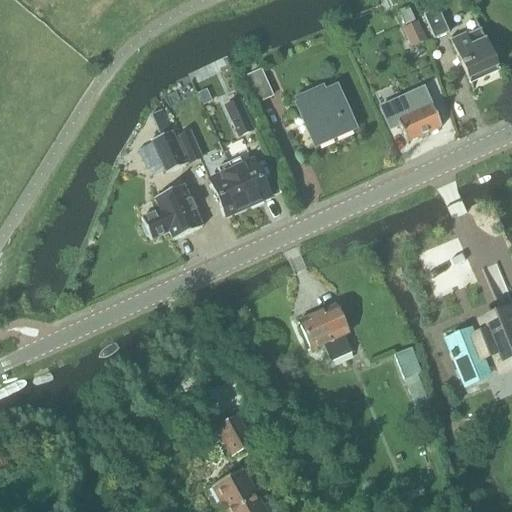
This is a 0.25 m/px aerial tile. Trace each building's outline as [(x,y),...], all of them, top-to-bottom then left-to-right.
[(409,8),(399,12),(405,26),(415,22),(409,8)] [(438,10),(424,16),(434,40),(448,34),(438,10)] [(404,28),(402,29),(410,49),(426,42),(417,22),(404,28)] [(497,72),(478,31),(465,37),(463,35),(449,41),(469,84),(497,72)] [(261,70),(246,77),(258,104),(273,97),(261,70)] [(355,131),(335,86),(324,91),(322,87),(292,100),(313,149),(355,131)] [(424,88),(378,108),(388,133),(399,128),(406,144),(438,130),(429,109),(432,107),(424,88)] [(239,101),(223,108),(237,139),(253,132),(239,101)] [(165,176),(186,167),(171,134),(150,143),(165,176)] [(188,166),(201,160),(189,134),(176,140),(188,166)] [(226,166),(246,209),(268,200),(252,163),(241,168),(237,161),(226,166)] [(224,219),(246,209),(226,166),(215,171),(219,178),(208,183),(224,219)] [(172,242),(201,229),(182,188),(153,201),(159,213),(140,221),(150,243),(168,235),(172,242)] [(350,355),(343,339),(347,338),(333,307),(297,324),(310,353),(322,348),(329,364),(350,355)] [(469,332),(443,344),(461,385),(488,374),(485,367),(493,363),(500,379),(511,373),(511,309),(477,325),(482,336),(473,340),(469,332)] [(231,459),(252,447),(236,418),(215,430),(231,459)] [(263,511),(240,471),(209,489),(209,490),(207,491),(215,506),(218,505),(221,511),(263,511)]
